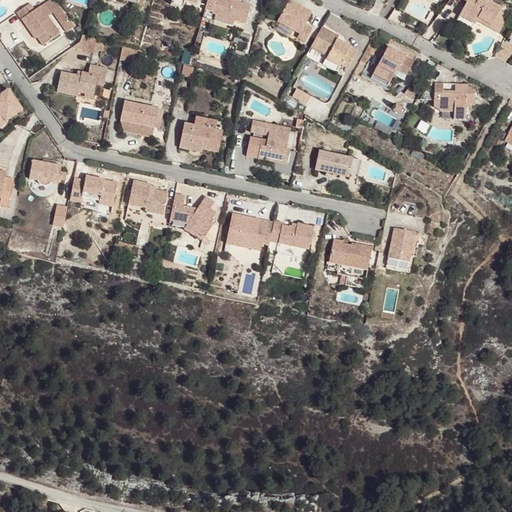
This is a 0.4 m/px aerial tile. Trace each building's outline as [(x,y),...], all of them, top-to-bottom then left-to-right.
[(184,1),(180,0),(171,0),(170,5),(182,8),(184,1)] [(234,1),(228,0),(215,0),(214,5),(209,3),(206,13),(215,16),(215,15),(234,21),(245,24),(251,6),(234,1)] [(312,12),(288,0),(277,23),(292,31),(289,37),(297,41),(298,39),(305,43),(312,28),(305,25),(312,12)] [(509,15),(500,11),(501,9),(484,0),(465,0),(465,1),(466,2),(459,15),(475,24),(477,21),(478,18),(492,26),(490,29),(499,34),(509,15)] [(60,34),(41,6),(35,10),(30,3),(17,13),(22,20),(24,18),(37,38),(43,46),(60,34)] [(65,15),(59,7),(55,10),(61,18),(65,15)] [(234,21),(215,15),(215,16),(213,21),(233,27),(234,21)] [(475,24),(459,15),(457,19),(473,28),(475,24)] [(37,38),(24,18),(22,20),(35,39),(37,38)] [(492,26),(478,18),(477,21),(490,29),(492,26)] [(339,37),(322,27),(311,48),(327,57),(325,60),(339,67),(340,65),(347,69),(357,51),(337,40),(339,37)] [(97,40),(86,37),(83,36),(81,43),(75,47),(94,52),(95,50),(97,40)] [(105,42),(97,40),(95,50),(102,52),(105,42)] [(511,53),(511,45),(503,41),(495,57),(504,62),(511,53)] [(388,47),(370,78),(379,83),(385,72),(386,71),(393,75),(397,68),(407,74),(414,61),(388,47)] [(339,67),(325,60),(323,65),(336,72),(339,67)] [(101,96),(107,68),(90,65),(88,74),(82,72),(81,76),(76,75),(61,72),(56,93),(77,97),(77,96),(78,93),(84,95),(94,96),(94,94),(101,96)] [(385,72),(379,83),(386,87),(392,77),(385,72)] [(474,96),(454,96),(442,95),(442,91),(443,84),(437,84),(434,87),(433,107),(441,112),(453,113),(453,120),(465,120),(466,112),(469,113),(470,106),(474,106),(474,96)] [(474,92),(465,86),(455,85),(454,92),(454,96),(474,96),(474,92)] [(22,110),(8,90),(0,95),(0,128),(7,123),(6,121),(22,110)] [(124,102),(120,121),(131,123),(151,128),(154,128),(158,109),(124,102)] [(158,109),(154,128),(159,129),(163,110),(158,109)] [(195,117),(194,126),(215,130),(217,121),(195,117)] [(290,129),(252,122),(250,133),(268,136),(267,141),(275,142),(273,149),(266,148),(260,146),(257,159),(276,162),(278,155),(285,156),(286,148),(290,129)] [(151,131),(151,128),(131,123),(129,133),(139,135),(140,128),(151,131)] [(188,150),(194,126),(184,124),(178,148),(188,150)] [(215,130),(194,126),(189,147),(203,150),(218,153),(223,131),(215,130)] [(275,142),(267,141),(266,148),(273,149),(275,142)] [(287,165),(290,149),(286,148),(285,156),(278,155),(276,162),(287,165)] [(353,158),(318,151),(315,171),(349,177),(353,158)] [(357,179),(361,160),(353,158),(349,177),(357,179)] [(61,166),(32,161),(29,179),(37,180),(39,181),(39,179),(49,180),(49,182),(51,183),(58,184),(58,180),(65,182),(67,173),(60,172),(61,166)] [(5,177),(0,176),(0,198),(0,199),(9,200),(13,179),(5,177)] [(118,184),(85,176),(85,181),(74,179),(70,201),(81,203),(82,198),(83,192),(100,196),(99,201),(113,204),(118,184)] [(156,191),(150,190),(150,185),(133,181),(128,205),(145,208),(144,211),(163,215),(168,193),(156,191)] [(100,196),(83,192),(82,198),(99,201),(100,196)] [(215,214),(209,210),(214,203),(205,198),(197,210),(193,215),(189,214),(190,209),(183,207),(185,197),(175,195),(169,221),(187,224),(199,232),(198,234),(204,238),(214,225),(210,223),(215,214)] [(67,208),(56,206),(53,225),(63,228),(67,208)] [(128,207),(127,220),(143,221),(144,209),(128,207)] [(274,223),(232,214),(227,237),(261,244),(269,246),(270,242),(274,223)] [(187,224),(169,221),(168,227),(183,230),(187,224)] [(313,227),(297,224),(296,229),(291,227),(282,225),(283,223),(274,221),(274,223),(270,242),(278,244),(291,247),(309,250),(313,227)] [(199,232),(187,224),(183,230),(195,238),(198,234),(199,232)] [(415,233),(394,229),(387,259),(408,263),(415,233)] [(261,244),(227,237),(226,244),(260,251),(261,244)] [(381,242),(356,237),(356,241),(374,245),(375,245),(374,250),(379,252),(381,242)] [(372,248),(355,244),(354,247),(343,244),(344,242),(333,240),(329,262),(339,264),(367,270),(372,248)] [(367,270),(339,264),(337,273),(347,275),(366,279),(367,270)] [(366,279),(347,275),(345,285),(345,286),(364,289),(366,279)]
